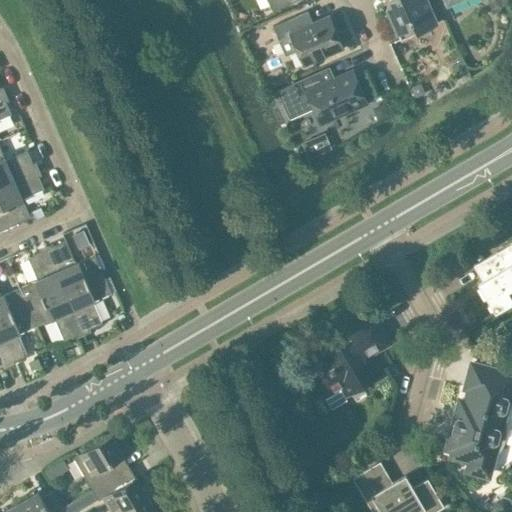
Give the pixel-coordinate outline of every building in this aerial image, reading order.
[(389,0),(386,7),(400,39),(437,23),(427,0),(389,0)] [(297,49),(304,64),(343,47),(329,16),(302,27),(296,15),(272,25),(285,55),(297,49)] [(320,71),(277,90),(289,118),(313,107),(320,123),(367,102),(353,70),(325,82),(323,77),(322,76),(320,71)] [(0,95),(0,118),(11,113),(3,94),(0,95)] [(0,184),(35,169),(27,150),(5,159),(0,147),(0,184)] [(0,184),(0,199),(11,225),(30,217),(22,198),(44,188),(35,169),(0,184)] [(0,229),(11,225),(0,199),(0,229)] [(84,246),(89,243),(83,229),(75,233),(81,247),(84,246)] [(47,249),(65,290),(103,273),(95,254),(76,262),(66,240),(47,249)] [(478,282),(495,312),(511,301),(511,242),(474,265),(482,280),(478,282)] [(19,287),(27,306),(65,290),(47,249),(28,257),(37,279),(19,287)] [(103,273),(65,290),(83,331),(102,323),(92,301),(111,292),(103,273)] [(0,318),(27,306),(19,287),(1,295),(0,292),(0,318)] [(65,290),(27,306),(36,325),(54,318),(63,340),(83,331),(65,290)] [(0,318),(0,345),(8,364),(27,355),(18,333),(36,325),(27,306),(0,318)] [(341,381),(348,393),(379,375),(366,354),(387,341),(374,319),(348,334),(351,339),(325,354),(329,360),(312,370),(324,391),(341,381)] [(467,469),(488,475),(495,450),(498,446),(501,440),(502,433),(503,427),(502,421),(511,384),(511,373),(471,362),(465,387),(469,388),(465,401),(460,399),(447,448),(453,449),(451,455),(470,460),(467,469)] [(92,489),(130,466),(111,434),(73,456),(92,489)] [(433,511),(443,506),(427,479),(413,487),(405,474),(392,481),(380,461),(352,477),(365,498),(373,511),(433,511)] [(103,497),(111,511),(115,511),(147,494),(130,466),(92,489),(98,499),(103,497)] [(52,476),(54,475),(49,467),(45,470),(50,478),(52,476)] [(20,501),(25,511),(64,511),(51,490),(42,496),(38,491),(20,501)] [(157,511),(147,494),(115,511),(157,511)] [(81,501),(79,497),(67,504),(71,511),(72,511),(84,505),(81,501)] [(498,511),(497,511),(506,511),(510,510),(511,504),(508,499),(502,497),(496,500),(494,506),(498,511)] [(25,511),(20,501),(1,511),(25,511)]
